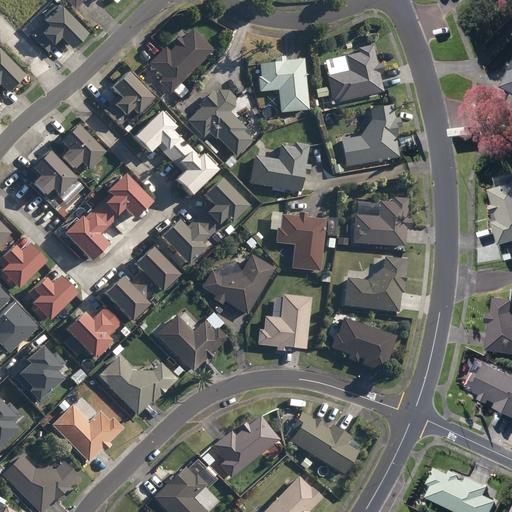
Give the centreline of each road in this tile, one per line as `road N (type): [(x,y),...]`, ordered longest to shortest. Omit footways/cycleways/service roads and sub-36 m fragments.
road 1 (residential): [(413,414),(439,318),(446,209),(437,123),(396,0)]
road 2 (residential): [(413,414),(292,376),(231,381),(203,395),(117,469),(83,511)]
road 3 (residential): [(58,88),(164,198),(83,276),(0,195)]
road 4 (residential): [(221,0),(267,19),(316,17),(363,0)]
road 5 (residential): [(58,88),(158,0)]
